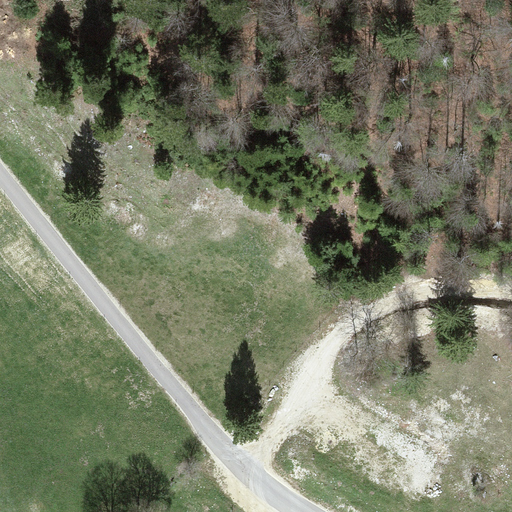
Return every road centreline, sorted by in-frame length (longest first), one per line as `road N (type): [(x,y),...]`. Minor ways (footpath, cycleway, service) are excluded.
road 1 (unclassified): [(315,511),(217,432),(0,174)]
road 2 (track): [(252,463),(355,323),(417,297),(511,297)]
